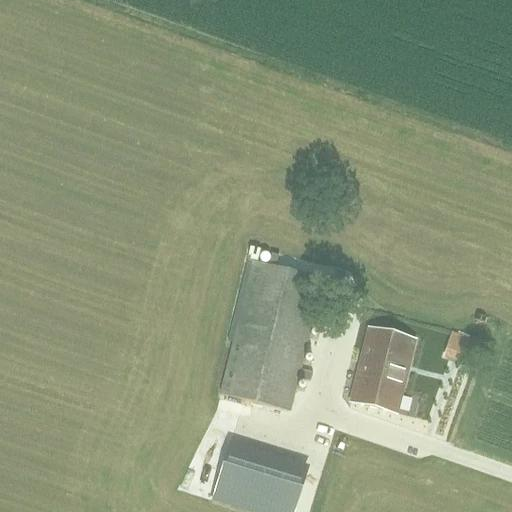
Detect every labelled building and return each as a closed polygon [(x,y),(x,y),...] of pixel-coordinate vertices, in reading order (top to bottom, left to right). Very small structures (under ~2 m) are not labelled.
[(301,372),(323,281),(255,263),(222,395),(290,412),(298,380),(311,384),(313,375),(301,372)] [(396,416),(409,361),(414,343),(368,331),(350,404),(396,416)] [(456,335),(447,358),(468,366),(477,343),(456,335)] [(335,429),(315,498),(363,511),(466,511),(477,475),(462,471),(456,492),(407,478),(414,452),(335,429)] [(309,470),(313,452),(256,437),(251,455),(309,470)] [(294,511),(304,480),(227,456),(213,502),(245,511),(294,511)]
